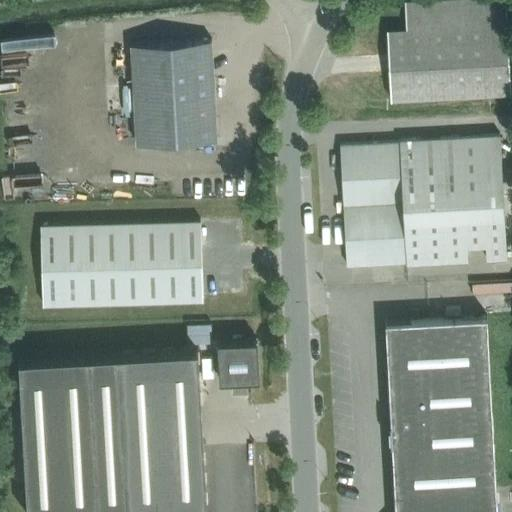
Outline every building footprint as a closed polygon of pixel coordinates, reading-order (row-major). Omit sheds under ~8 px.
[(406,26),(387,27),(391,98),(511,92),(505,0),(421,0),(405,1),(406,26)] [(217,138),(212,38),(131,42),(137,142),(217,138)] [(400,138),(400,140),(403,200),(503,195),(500,133),(400,138)] [(406,260),(403,200),(400,140),(340,143),(347,263),(406,260)] [(403,200),(406,260),(407,262),(507,257),(503,195),(403,200)] [(43,303),(203,298),(201,218),(41,223),(43,303)] [(497,511),(487,314),(386,319),(396,511),(497,511)] [(212,341),(211,322),(187,322),(188,342),(212,341)] [(217,339),(219,379),(231,378),(232,392),(248,391),(248,378),(259,377),(257,337),(217,339)] [(27,511),(115,511),(128,511),(207,507),(198,346),(19,356),(27,511)]
